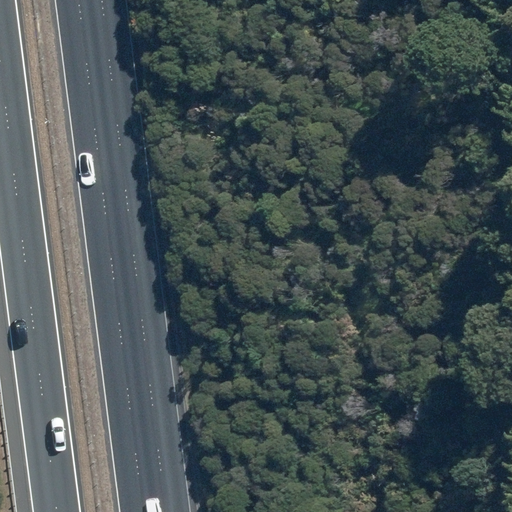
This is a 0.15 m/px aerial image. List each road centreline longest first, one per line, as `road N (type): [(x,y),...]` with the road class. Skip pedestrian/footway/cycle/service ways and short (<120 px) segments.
road 1 (motorway): [(103,0),(162,511)]
road 2 (motorway): [(56,511),(0,67)]
